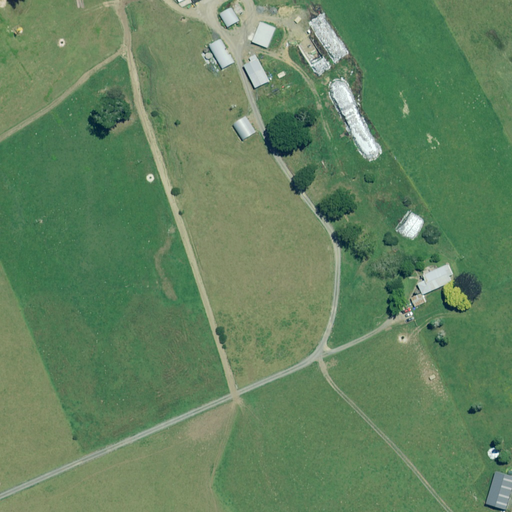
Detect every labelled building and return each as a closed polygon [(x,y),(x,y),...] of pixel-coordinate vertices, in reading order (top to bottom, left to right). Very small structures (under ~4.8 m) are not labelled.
[(240,21),(233,8),(221,15),(228,27),(240,21)] [(276,28),(262,22),(254,42),(268,48),(276,28)] [(234,63),(221,40),(210,46),(223,69),(234,63)] [(269,82),(256,53),(250,56),(253,62),(246,65),(257,88),(269,82)] [(257,132),(248,116),(234,125),(244,140),(257,132)] [(453,274),(449,265),(425,275),(427,280),(419,284),(424,294),(452,282),(450,276),(453,274)] [(426,303),(422,294),(413,298),(417,306),(426,303)] [(511,492),(511,476),(498,472),(488,504),(507,510),(511,492)]
